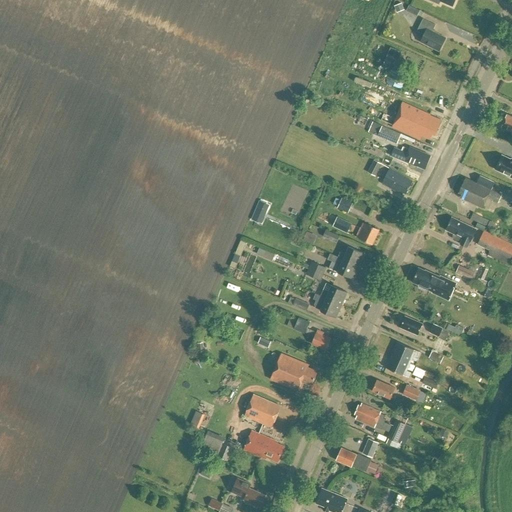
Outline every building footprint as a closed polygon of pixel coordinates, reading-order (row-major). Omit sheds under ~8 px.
[(397,13),(404,10),(402,3),(395,6),(397,13)] [(420,11),(409,6),(406,11),(417,17),(420,11)] [(436,25),(423,19),(417,32),(424,35),(421,43),(439,52),(446,39),(433,32),(436,25)] [(392,71),(386,83),(402,90),(407,77),(392,71)] [(441,121),(433,117),(432,118),(430,117),(431,115),(403,103),(392,128),(420,140),(422,136),(430,139),(433,133),(435,134),(441,121)] [(511,117),(508,116),(506,121),(504,122),(503,126),(503,128),(503,129),(511,132),(511,117)] [(373,122),(369,132),(397,144),(399,138),(401,134),(373,122)] [(425,170),(430,156),(409,148),(407,153),(395,148),(392,156),(425,170)] [(507,176),(511,178),(511,160),(502,156),(496,170),(508,176),(507,176)] [(374,160),(368,173),(376,176),(382,164),(374,160)] [(406,193),(412,181),(390,169),(382,184),(403,195),(404,193),(406,193)] [(499,204),(503,194),(492,191),(495,183),(480,177),(477,184),(466,179),(459,194),(462,196),(461,198),(484,209),(489,200),(499,204)] [(342,198),(337,208),(348,213),(353,204),(342,198)] [(348,233),(352,224),(337,217),(333,226),(348,233)] [(466,225),(451,217),(445,230),(453,234),(452,236),(452,238),(453,239),(456,241),(458,241),(459,240),(460,238),(462,238),(459,244),(466,248),(469,242),(475,230),(466,225)] [(372,245),(379,230),(367,225),(365,229),(361,227),(356,238),(372,245)] [(335,242),(338,237),(325,231),(322,237),(335,242)] [(511,263),(511,244),(483,231),(477,244),(490,250),(487,255),(511,266),(511,263)] [(304,241),(308,243),(309,243),(312,234),(307,232),(304,241)] [(241,240),(236,261),(242,263),(247,241),(241,240)] [(358,267),(364,254),(348,247),(345,254),(340,251),(337,257),(358,267)] [(352,279),(358,267),(337,257),(331,254),(328,261),(340,266),(337,272),(352,279)] [(311,263),(308,269),(322,275),(325,269),(311,263)] [(459,266),(457,271),(472,278),(474,273),(459,266)] [(484,280),(488,270),(483,268),(479,278),(484,280)] [(322,275),(308,269),(305,276),(320,282),(322,275)] [(420,289),(425,291),(427,290),(436,294),(443,279),(426,271),(426,272),(419,269),(413,282),(420,285),(419,287),(420,289)] [(324,290),(321,297),(342,306),(347,294),(332,287),(329,293),(324,290)] [(488,298),(492,291),(483,287),(480,294),(488,298)] [(336,319),(342,306),(321,297),(316,294),(313,300),(316,301),(314,305),(316,309),(321,311),(321,312),(336,319)] [(307,312),(310,306),(291,298),(288,305),(307,312)] [(288,326),(305,334),(310,323),(293,315),(288,326)] [(418,336),(422,325),(406,318),(401,329),(418,336)] [(429,333),(438,337),(446,341),(450,332),(442,329),(433,324),(429,333)] [(227,340),(230,331),(218,326),(214,335),(227,340)] [(326,351),(331,340),(322,336),(323,334),(317,331),(312,345),(326,351)] [(417,358),(419,352),(397,343),(392,356),(409,364),(412,355),(417,358)] [(432,352),(429,358),(441,364),(444,357),(432,352)] [(311,387),(317,373),(308,369),(309,366),(282,354),(270,380),(298,392),(302,383),(311,387)] [(406,371),(409,364),(392,356),(386,368),(409,378),(411,373),(406,371)] [(438,383),(425,377),(423,384),(432,388),(436,389),(438,383)] [(390,400),(395,389),(378,382),(374,393),(390,400)] [(421,392),(407,386),(402,396),(416,402),(421,392)] [(272,428),(281,407),(253,396),(245,417),(272,428)] [(389,433),(392,426),(385,422),(386,419),(384,418),(386,415),(381,413),(382,412),(363,403),(361,408),(358,406),(355,415),(357,416),(356,419),(375,428),(375,427),(382,430),(382,429),(389,433)] [(205,415),(197,411),(190,427),(199,431),(205,415)] [(390,445),(400,449),(402,445),(405,446),(408,439),(401,436),(406,425),(396,420),(388,438),(392,440),(390,445)] [(447,440),(450,433),(443,430),(440,437),(447,440)] [(277,464),(284,449),(275,445),(276,443),(253,432),(244,451),(265,460),(265,458),(277,464)] [(224,442),(207,435),(200,451),(229,463),(234,449),(223,444),(224,442)] [(377,447),(367,443),(362,453),(373,458),(377,447)] [(356,455),(341,450),(337,461),(345,464),(346,465),(348,467),(350,466),(352,467),(366,472),(371,460),(358,454),(357,456),(356,456),(356,455)] [(203,469),(212,473),(214,468),(205,464),(203,469)] [(258,507),(263,495),(248,489),(250,485),(236,479),(231,493),(244,498),(243,500),(244,501),(244,502),(249,504),(249,503),(258,507)] [(342,511),(348,500),(322,489),(316,504),(324,507),(324,509),(329,511),(330,511),(342,511)] [(218,511),(221,505),(210,500),(208,507),(218,511)]
